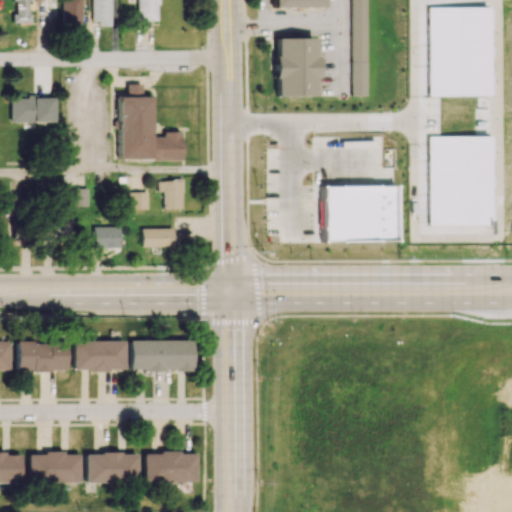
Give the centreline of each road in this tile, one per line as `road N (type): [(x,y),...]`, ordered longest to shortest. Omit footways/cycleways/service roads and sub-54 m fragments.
road 1 (secondary): [(511,274),(0,278)]
road 2 (secondary): [(0,301),(511,302)]
road 3 (tertiary): [(240,511),(239,277)]
road 4 (tertiary): [(221,278),(218,511)]
road 5 (residential): [(227,56),(0,58)]
road 6 (tertiary): [(227,56),(221,278)]
road 7 (tertiary): [(239,277),(236,94),(227,56)]
road 8 (residential): [(218,411),(0,411)]
